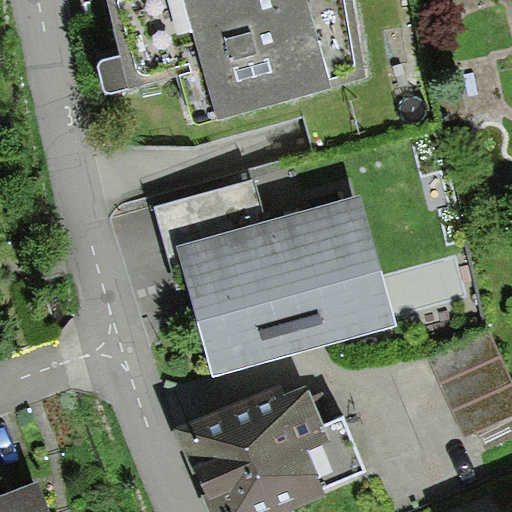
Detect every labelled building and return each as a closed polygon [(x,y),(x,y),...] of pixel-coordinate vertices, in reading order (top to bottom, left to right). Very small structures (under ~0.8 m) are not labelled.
[(106,0),(120,56),(103,60),(99,64),(104,89),(111,92),(179,77),(190,118),(201,124),(366,77),(353,0),(106,0)] [(178,249),(267,222),(254,179),(155,208),(179,287),(189,284),(178,249)] [(267,222),(178,249),(189,284),(217,379),(398,325),(359,195),(267,222)] [(511,379),(489,332),(428,360),(464,436),(511,413),(511,379)] [(177,431),(211,511),(286,511),(328,495),(325,489),(368,471),(344,416),(327,424),(310,385),(285,395),(282,387),(177,431)] [(54,511),(44,484),(0,499),(0,511),(54,511)]
